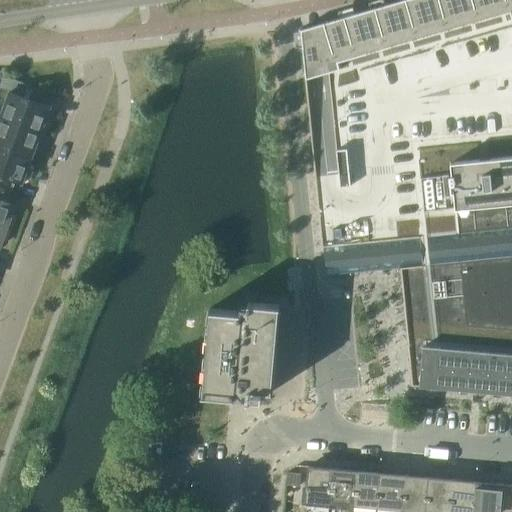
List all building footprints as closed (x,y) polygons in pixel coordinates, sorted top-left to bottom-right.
[(301,29),(300,29),(300,30),(300,34),(301,39),(302,46),(301,46),(301,47),(302,47),(302,49),(301,49),(302,50),(304,71),(304,72),(304,74),(304,75),(305,75),(305,78),(307,103),(307,104),(308,106),(307,106),(307,107),(308,107),(310,128),(311,135),(310,135),(310,136),(311,136),(311,137),(310,137),(311,139),(312,145),(314,167),(313,167),(313,168),(314,168),(314,169),(317,198),(317,200),(317,201),(320,230),(320,232),(321,233),(320,233),(320,234),(321,247),(323,246),(323,248),(325,259),(326,273),(326,275),(327,275),(374,270),(390,268),(400,267),(400,268),(460,262),(488,259),(511,257),(511,226),(490,228),(457,232),(450,162),(453,162),(467,160),(501,157),(503,157),(511,155),(511,0),(401,0),(388,4),(387,4),(385,5),(385,4),(384,5),(370,9),(356,13),(355,14),(355,13),(354,13),(353,13),(339,18),(332,20),(331,20),(328,21),(327,21),(326,21),(326,22),(325,22),(324,22),(312,26),(301,29)] [(3,79),(0,86),(0,117),(44,134),(49,122),(46,117),(50,107),(42,104),(46,92),(13,81),(3,79)] [(0,117),(0,145),(31,157),(35,148),(39,146),(44,134),(0,117)] [(0,145),(0,187),(5,190),(10,192),(13,184),(14,180),(22,183),(22,182),(23,180),(27,178),(30,171),(28,166),(31,157),(0,145)] [(453,162),(450,162),(457,232),(490,228),(511,226),(511,155),(503,157),(501,157),(467,160),(453,162)] [(0,222),(6,225),(8,226),(13,213),(11,213),(14,206),(1,201),(5,190),(0,187),(0,222)] [(400,270),(403,300),(404,301),(403,301),(406,332),(407,332),(407,333),(406,333),(408,344),(408,343),(408,345),(407,345),(409,364),(410,365),(409,365),(409,366),(410,366),(411,384),(411,385),(412,385),(416,385),(416,386),(417,386),(417,385),(418,385),(418,386),(420,386),(420,385),(424,385),(427,385),(432,386),(436,386),(437,386),(449,387),(457,388),(467,389),(467,390),(468,390),(475,390),(485,391),(493,392),(503,393),(511,394),(511,393),(511,257),(488,259),(460,262),(400,268),(400,269),(400,270)] [(208,338),(207,349),(206,349),(206,354),(205,354),(206,354),(205,365),(204,365),(204,366),(205,366),(204,377),(203,377),(204,377),(204,382),(203,382),(202,393),(201,393),(201,394),(260,400),(261,390),(271,391),(271,389),(269,389),(270,378),(271,379),(271,378),(271,374),(272,374),(272,373),(271,373),(272,362),(273,362),(273,361),(272,361),(273,350),(274,350),(273,349),(274,345),(275,334),(275,333),(276,322),(277,322),(276,321),(276,317),(277,317),(276,317),(277,306),(278,306),(278,305),(247,302),(246,312),(209,309),(209,310),(210,310),(209,321),(208,321),(209,321),(209,326),(208,326),(209,326),(208,337),(207,337),(207,338),(208,338)] [(305,506),(328,508),(332,469),(309,467),(309,466),(308,466),(304,501),(306,501),(305,506)] [(328,508),(352,510),(355,471),(332,469),(328,508)] [(352,510),(371,511),(375,511),(379,473),(355,471),(352,510)] [(375,511),(399,511),(403,475),(379,473),(375,511)] [(424,511),(427,477),(403,475),(399,511),(424,511)] [(427,477),(424,511),(448,511),(451,480),(427,477)] [(448,511),(472,511),(475,482),(451,480),(448,511)] [(472,511),(496,511),(499,484),(475,482),(472,511)] [(496,511),(511,511),(511,485),(499,484),(496,511)]
